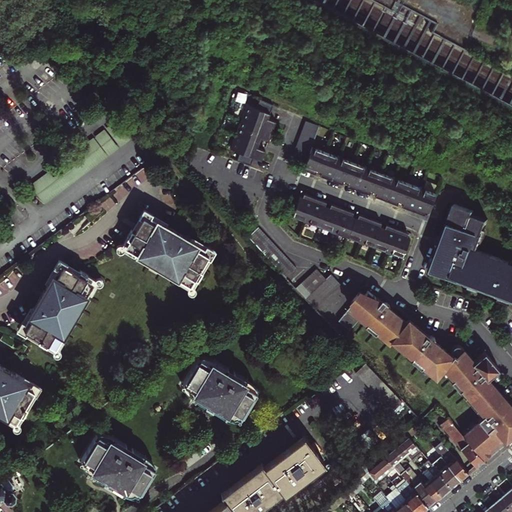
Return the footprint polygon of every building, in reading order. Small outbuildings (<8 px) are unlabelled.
[(276,123),(278,118),(270,115),(275,102),(261,97),(258,105),(251,102),(245,117),(274,128),(276,123)] [(272,133),(274,128),(245,117),(240,131),(261,140),(263,135),(270,138),(272,133)] [(294,154),(307,159),(313,144),(321,124),(308,118),(294,154)] [(106,130),(29,182),(42,202),(119,150),(106,130)] [(259,144),(261,140),(240,131),(234,146),(242,149),(239,157),(252,162),(255,154),(263,157),(265,153),(267,147),(259,144)] [(320,167),(327,149),(313,144),(307,159),(304,166),(311,169),(316,171),(317,166),(320,167)] [(341,155),(327,149),(320,167),(323,169),(321,173),(327,175),(332,177),(341,155)] [(348,179),(355,160),(341,155),(332,177),(338,179),(344,182),(345,177),(348,179)] [(369,166),(355,160),(348,179),(351,180),(349,184),(355,186),(360,188),(369,166)] [(376,190),(383,171),(369,166),(360,188),(367,191),(371,193),(373,188),(376,190)] [(397,177),(383,171),(376,190),(379,191),(377,195),(383,197),(388,199),(397,177)] [(404,200),(411,182),(397,177),(388,199),(394,201),(399,204),(401,199),(404,200)] [(425,188),(411,182),(404,200),(407,202),(405,206),(411,208),(416,210),(425,188)] [(432,212),(439,193),(425,188),(416,210),(422,212),(427,215),(429,210),(432,212)] [(301,194),(293,212),(307,218),(316,195),(309,192),(305,191),(303,195),(301,194)] [(307,218),(321,223),(328,205),(326,204),(327,199),(323,198),(316,195),(307,218)] [(328,205),(321,223),(335,229),(344,206),(336,203),(333,202),(331,206),(328,205)] [(477,212),(458,204),(451,223),(446,235),(433,270),(465,282),(473,286),(474,283),(483,287),(482,289),(500,296),(511,300),(511,263),(480,251),(483,243),(485,237),(484,236),(486,230),(490,221),(475,215),(477,212)] [(451,223),(458,204),(456,204),(449,222),(451,223)] [(335,229),(349,234),(356,216),(354,215),(355,210),(350,208),(344,206),(335,229)] [(165,270),(166,270),(179,277),(185,281),(189,280),(190,278),(192,280),(198,271),(196,270),(208,251),(188,238),(187,239),(168,227),(169,226),(149,213),(137,232),(135,231),(129,239),(131,241),(129,245),(129,248),(136,252),(149,260),(149,261),(150,261),(150,262),(151,262),(151,263),(152,263),(152,264),(153,264),(153,265),(154,265),(154,266),(155,266),(155,267),(156,267),(157,267),(157,268),(158,268),(159,268),(160,268),(160,269),(161,269),(162,269),(163,269),(163,270),(164,270),(165,270)] [(356,216),(349,234),(363,240),(372,217),(365,214),(361,213),(359,217),(356,216)] [(363,240),(377,245),(384,227),(381,226),(383,221),(376,219),(372,217),(363,240)] [(384,227),(377,245),(391,251),(400,228),(393,225),(389,224),(387,228),(384,227)] [(250,236),(289,276),(299,266),(262,225),(250,236)] [(391,251),(405,256),(412,238),(409,237),(411,232),(406,230),(400,228),(391,251)] [(446,235),(444,234),(439,246),(430,269),(433,270),(446,235)] [(131,241),(129,239),(128,238),(124,245),(125,246),(125,248),(124,249),(134,255),(136,252),(129,248),(129,245),(131,241)] [(117,251),(119,252),(120,252),(122,251),(123,251),(124,249),(125,248),(125,246),(124,245),(123,244),(122,243),(120,242),(119,243),(117,243),(116,244),(116,246),(115,247),(116,249),(116,250),(117,251)] [(319,267),(299,286),(317,306),(343,283),(333,272),(328,277),(319,267)] [(82,311),(82,310),(89,297),(92,290),(91,287),(89,285),(90,283),(81,278),(80,280),(61,269),(49,290),(50,291),(39,310),(38,309),(26,330),(46,341),(45,343),(53,348),(55,346),(59,348),(62,348),(66,341),(73,328),(73,327),(74,327),(74,326),(75,326),(75,325),(76,325),(76,324),(77,324),(77,323),(78,323),(78,322),(79,322),(79,321),(79,320),(80,320),(80,319),(80,318),(81,318),(81,317),(81,316),(81,315),(82,314),(82,313),(82,312),(82,311)] [(185,281),(179,277),(177,281),(185,286),(186,285),(188,286),(189,286),(193,280),(192,280),(190,278),(189,280),(185,281)] [(91,282),(90,283),(89,285),(91,287),(92,290),(89,297),(92,298),(97,289),(97,288),(97,287),(98,286),(91,282)] [(465,282),(464,285),(481,291),(482,289),(483,287),(474,283),(473,286),(465,282)] [(465,436),(486,460),(505,444),(501,440),(504,438),(505,439),(507,437),(506,436),(511,433),(511,408),(509,406),(501,395),(487,379),(499,369),(492,360),(485,352),(474,361),(463,347),(462,346),(461,345),(460,345),(459,345),(457,345),(456,345),(455,345),(454,346),(453,347),(453,348),(452,349),(452,350),(452,351),(452,352),(453,353),(453,354),(452,355),(436,341),(436,340),(436,339),(436,338),(436,337),(435,337),(435,336),(434,336),(433,336),(433,335),(432,335),(431,336),(430,336),(413,321),(410,319),(407,322),(391,308),(391,307),(391,306),(391,305),(391,304),(390,303),(389,302),(388,302),(386,302),(385,302),(374,293),(370,289),(366,294),(362,290),(352,301),(354,302),(340,319),(351,329),(361,316),(367,322),(366,324),(376,332),(377,330),(390,341),(393,338),(413,354),(412,356),(423,366),(424,363),(439,375),(443,370),(449,374),(454,380),(454,381),(462,390),(464,389),(486,414),(479,420),(481,422),(465,436)] [(55,346),(53,348),(53,349),(60,353),(61,353),(62,352),(64,353),(69,343),(66,341),(62,348),(59,348),(55,346)] [(62,362),(63,361),(65,361),(66,359),(66,358),(66,356),(66,355),(65,354),(64,353),(62,352),(61,353),(60,353),(59,353),(58,354),(57,356),(57,357),(57,358),(58,360),(59,361),(60,361),(62,362)] [(198,356),(182,384),(195,391),(194,393),(228,414),(229,411),(242,419),(259,391),(246,383),(247,381),(213,361),(211,363),(198,356)] [(405,401),(370,362),(360,371),(395,411),(405,401)] [(0,408),(11,415),(17,419),(21,418),(22,416),(24,417),(29,408),(28,407),(39,388),(19,376),(18,377),(0,365),(0,363),(0,364),(0,363),(0,408)] [(25,418),(24,417),(22,416),(21,418),(17,419),(11,415),(9,418),(18,423),(19,423),(20,423),(21,424),(25,418)] [(465,436),(447,415),(441,421),(479,466),(481,464),(486,460),(465,436)] [(409,433),(399,442),(401,444),(409,453),(415,448),(418,445),(409,433)] [(93,436),(79,462),(92,469),(91,471),(126,491),(127,488),(140,496),(155,469),(142,462),(143,460),(108,441),(106,443),(93,436)] [(257,511),(283,493),(286,496),(327,465),(306,438),(265,468),(262,465),(222,495),(226,501),(211,511),(257,511)] [(404,457),(409,453),(401,444),(388,456),(395,465),(398,468),(401,465),(399,462),(404,457)] [(413,459),(414,459),(424,451),(421,448),(412,456),(413,459)] [(472,472),(452,449),(449,452),(451,454),(446,458),(451,464),(464,479),(468,475),(472,472)] [(395,465),(388,456),(384,459),(382,457),(376,462),(378,464),(371,471),(378,479),(389,470),(395,465)] [(413,459),(399,470),(403,474),(407,471),(417,463),(414,459),(413,459)] [(454,487),(436,466),(431,460),(428,462),(432,467),(430,469),(436,476),(431,480),(444,495),(449,491),(454,487)] [(464,479),(451,464),(448,466),(443,460),(436,466),(454,487),(458,483),(464,479)] [(444,495),(431,480),(426,484),(419,476),(414,480),(407,471),(403,474),(417,491),(431,506),(436,502),(444,495)] [(14,487),(8,478),(0,484),(0,501),(4,499),(9,503),(12,503),(16,500),(17,495),(14,492),(14,487)] [(431,506),(417,491),(414,494),(404,483),(399,488),(420,511),(424,511),(426,511),(431,506)] [(393,501),(398,508),(401,511),(420,511),(399,488),(395,492),(399,496),(393,501)] [(511,511),(511,489),(507,494),(501,499),(511,511)] [(495,504),(490,509),(492,511),(511,511),(501,499),(495,504)]
